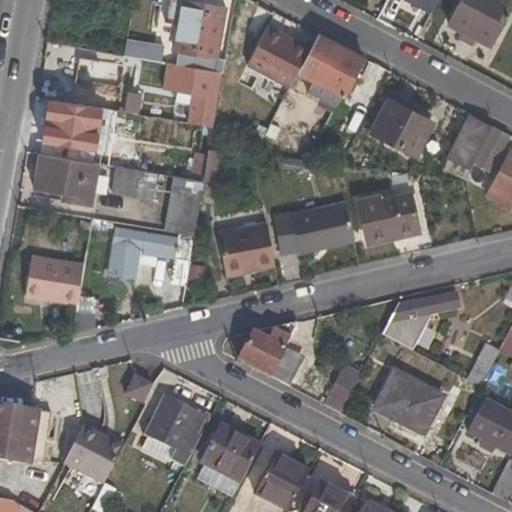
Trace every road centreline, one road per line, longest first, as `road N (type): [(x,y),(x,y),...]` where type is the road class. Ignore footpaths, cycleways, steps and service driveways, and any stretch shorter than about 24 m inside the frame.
road 1 (residential): [(149,340),(511,253)]
road 2 (residential): [(149,340),(476,511)]
road 3 (residential): [(291,0),(511,119)]
road 4 (tertiary): [(0,153),(29,0)]
road 5 (residential): [(0,370),(149,340)]
